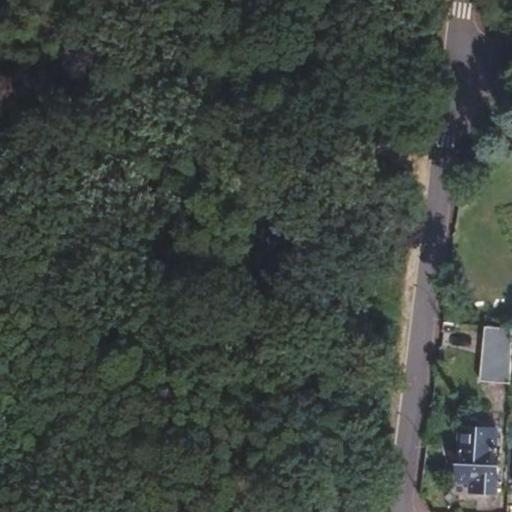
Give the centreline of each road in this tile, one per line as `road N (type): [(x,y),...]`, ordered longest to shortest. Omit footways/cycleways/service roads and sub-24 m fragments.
road 1 (track): [(440,122),(323,148),(147,204),(0,263)]
road 2 (residential): [(446,76),(403,511)]
